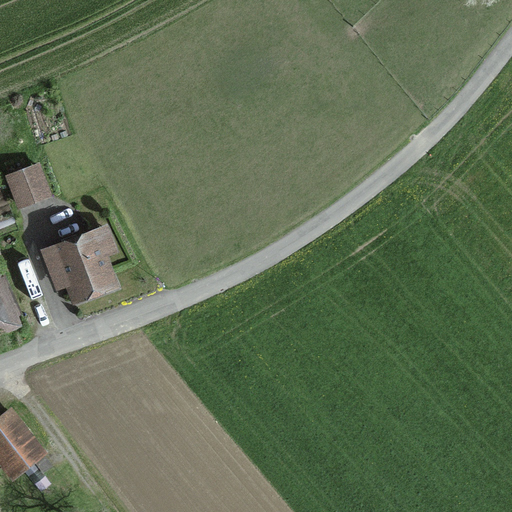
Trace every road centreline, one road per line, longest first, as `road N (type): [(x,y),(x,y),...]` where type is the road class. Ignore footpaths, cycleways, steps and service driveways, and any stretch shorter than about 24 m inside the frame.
road 1 (residential): [(0,373),(191,301),(322,233),(439,139),(511,47)]
road 2 (track): [(4,371),(106,511)]
